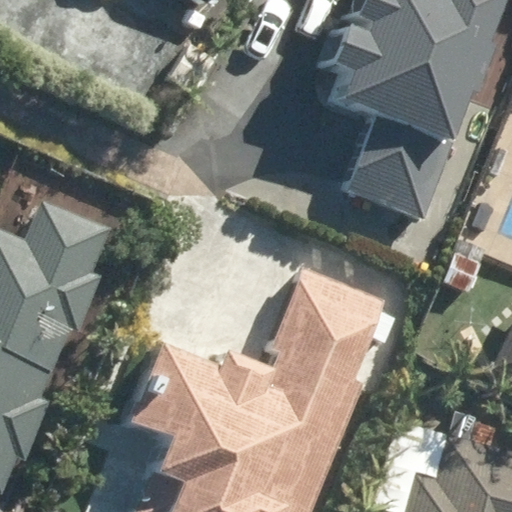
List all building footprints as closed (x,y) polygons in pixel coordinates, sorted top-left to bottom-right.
[(330,101),(366,113),(339,191),(421,219),(496,0),(336,0),(313,69),(338,77),(330,101)] [(0,478),(8,460),(20,465),(45,404),(33,400),(62,332),(74,337),(98,280),(86,275),(103,236),(17,199),(0,238),(0,478)] [(305,511),(386,304),(298,269),(259,367),(221,352),(215,367),(151,342),(120,423),(160,438),(131,511),(305,511)] [(511,312),(484,368),(511,382),(511,312)] [(511,511),(511,456),(442,438),(380,422),(359,501),(397,511),(396,511),(511,511)]
